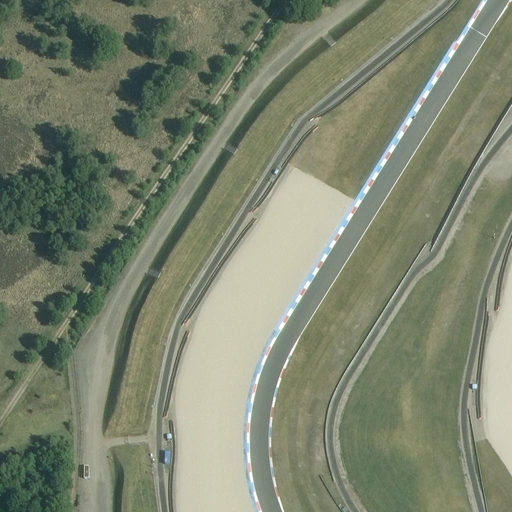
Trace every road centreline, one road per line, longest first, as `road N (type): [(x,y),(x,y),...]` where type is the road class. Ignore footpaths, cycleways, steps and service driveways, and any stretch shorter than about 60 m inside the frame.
road 1 (track): [(0,421),(288,0)]
road 2 (track): [(68,322),(78,450),(73,511)]
